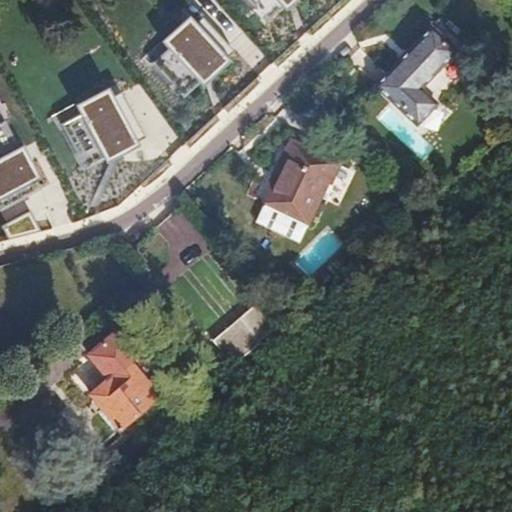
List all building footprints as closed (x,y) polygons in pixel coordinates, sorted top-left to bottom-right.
[(248,0),(271,25),(299,0),(248,0)] [(171,51),(156,65),(189,102),(240,57),(206,18),(196,27),(191,20),(164,43),(171,51)] [(427,29),(452,52),(459,44),(434,21),(427,29)] [(418,89),(452,52),(427,29),(374,86),(415,128),(435,106),(418,89)] [(85,121),(67,131),(90,175),(151,142),(126,97),(115,103),(111,96),(80,112),(85,121)] [(378,118),(423,158),(432,148),(387,108),(378,118)] [(11,123),(0,129),(0,203),(43,179),(11,123)] [(262,204),(304,225),(334,165),(288,144),(258,203),(262,204)] [(295,245),(304,225),(262,204),(252,225),(295,245)] [(311,278),(343,244),(326,228),(294,262),(311,278)] [(237,364),(283,325),(264,302),(217,341),(237,364)] [(91,395),(122,431),(159,399),(146,383),(154,376),(138,356),(137,357),(117,333),(89,355),(109,380),(91,395)] [(157,432),(175,417),(166,407),(148,422),(157,432)]
